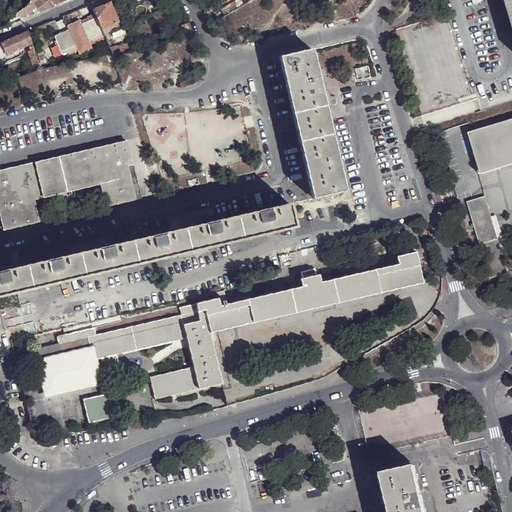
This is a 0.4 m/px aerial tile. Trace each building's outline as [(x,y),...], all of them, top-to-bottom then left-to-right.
[(32,0),(29,3),(27,5),(15,17),(22,20),(33,15),(47,9),(68,0),(67,0),(32,0)] [(224,16),(243,5),(239,0),(236,0),(229,5),(220,9),(224,16)] [(95,9),(93,10),(96,17),(101,31),(105,29),(116,25),(118,24),(110,4),(95,9)] [(101,31),(96,17),(80,24),(81,26),(67,31),(67,30),(53,36),(61,55),(75,49),(77,52),(91,47),(89,43),(104,35),(101,31)] [(81,26),(80,24),(79,20),(65,26),(67,30),(67,31),(81,26)] [(194,35),(189,24),(182,26),(186,36),(194,35)] [(116,25),(105,29),(107,34),(118,30),(116,25)] [(28,32),(1,44),(6,55),(32,44),(28,32)] [(109,48),(112,56),(130,51),(128,43),(109,48)] [(281,57),(314,199),(345,192),(313,50),(281,57)] [(35,53),(31,54),(29,55),(35,73),(40,70),(35,53)] [(511,119),(470,133),(482,174),(511,164),(511,119)] [(140,197),(128,143),(0,171),(0,209),(5,230),(45,220),(41,204),(35,206),(33,200),(102,185),(107,205),(140,197)] [(468,202),(491,278),(509,273),(486,197),(468,202)] [(237,217),(242,240),(295,228),(290,205),(237,217)] [(242,240),(237,217),(184,229),(190,253),(242,240)] [(190,253),(184,229),(131,242),(137,265),(190,253)] [(137,265),(131,242),(79,254),(84,277),(137,265)] [(398,264),(375,270),(380,294),(423,284),(416,252),(396,257),(398,264)] [(7,255),(11,270),(20,268),(16,253),(7,255)] [(84,277),(79,254),(26,266),(31,290),(84,277)] [(0,297),(31,290),(26,266),(20,268),(11,270),(0,272),(0,297)] [(301,272),(302,279),(317,275),(315,269),(301,272)] [(380,294),(375,270),(332,280),(321,282),(319,275),(317,275),(302,279),(300,280),(302,287),(291,290),(248,300),(253,324),(380,294)] [(321,282),(332,280),(330,272),(319,275),(321,282)] [(289,282),(291,290),(302,287),(300,280),(289,282)] [(209,334),(253,324),(248,300),(228,304),(225,305),(223,306),(220,306),(218,299),(202,302),(209,334)] [(186,340),(192,367),(197,390),(220,385),(221,384),(209,334),(202,302),(196,304),(198,311),(196,312),(198,319),(182,323),(186,340)] [(198,311),(196,304),(179,308),(181,315),(196,312),(198,311)] [(181,315),(180,316),(182,323),(198,319),(196,312),(181,315)] [(180,316),(95,335),(58,344),(37,349),(40,364),(91,351),(93,361),(115,355),(186,340),(182,323),(180,316)] [(58,344),(95,335),(94,329),(56,338),(58,344)] [(115,355),(93,361),(91,351),(40,364),(42,372),(47,394),(97,382),(96,376),(119,370),(115,355)] [(175,395),(197,390),(192,367),(148,378),(154,400),(175,395)] [(197,390),(175,395),(176,399),(221,388),(220,385),(197,390)] [(88,424),(109,419),(104,396),(83,400),(88,424)] [(424,511),(419,492),(413,464),(383,471),(392,511),(424,511)]
